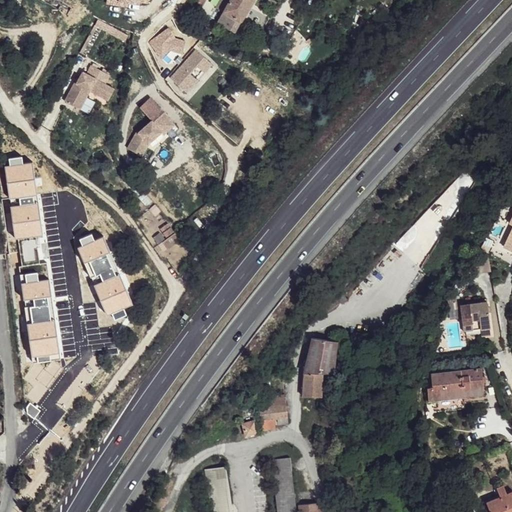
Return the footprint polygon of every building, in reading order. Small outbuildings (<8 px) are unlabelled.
[(75,6),(65,0),(54,0),(53,3),(68,13),(65,18),(74,23),(81,11),(75,7),(75,6)] [(231,0),(223,15),(222,21),(236,29),(254,0),(231,0)] [(196,49),(169,76),(186,92),(213,66),(196,49)] [(90,92),(109,102),(114,90),(105,85),(110,76),(91,67),(86,76),(83,74),(79,80),(77,79),(65,103),(80,111),(90,92)] [(142,157),(149,145),(162,133),(161,132),(172,122),(164,113),(153,123),(139,133),(138,132),(128,150),(142,157)] [(172,122),(161,132),(162,133),(164,136),(175,126),(172,122)] [(170,225),(152,235),(160,251),(179,242),(170,225)] [(34,285),(34,295),(51,296),(52,299),(48,300),(47,309),(49,309),(50,330),(59,330),(59,333),(70,333),(71,327),(75,327),(74,314),(72,314),(71,283),(62,283),(61,286),(53,286),(53,281),(43,281),(42,283),(34,285)] [(452,299),(443,300),(445,310),(454,309),(452,299)] [(483,302),(456,305),(460,331),(477,329),(478,336),(487,335),(483,302)] [(477,329),(460,331),(460,339),(478,336),(477,329)] [(305,370),(304,395),(321,395),(322,372),(333,372),(336,341),(313,338),(305,370)] [(470,367),(427,373),(427,378),(422,380),(425,400),(481,392),(477,364),(469,364),(470,367)] [(285,394),(258,398),(261,418),(275,417),(278,417),(287,415),(285,394)] [(287,415),(278,417),(279,424),(288,422),(287,415)] [(275,417),(261,418),(263,429),(277,427),(275,417)] [(253,420),(242,423),(245,435),(256,433),(253,420)] [(380,440),(348,455),(355,469),(386,454),(380,440)] [(296,511),(291,458),(273,459),(278,511),(296,511)] [(232,511),(225,466),(205,469),(211,511),(232,511)] [(511,511),(511,491),(486,503),(489,511),(493,511),(496,511),(511,511)] [(317,511),(316,503),(299,504),(299,511),(317,511)]
